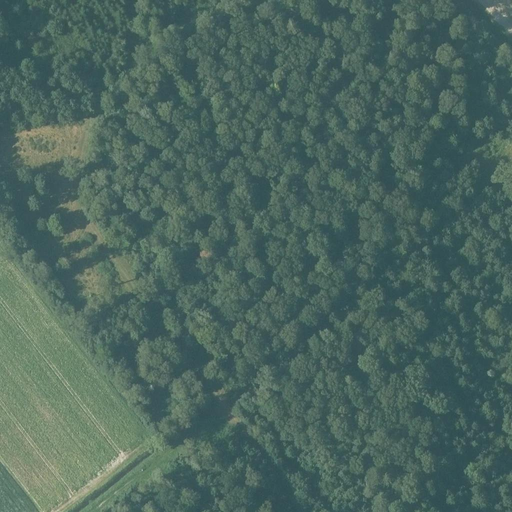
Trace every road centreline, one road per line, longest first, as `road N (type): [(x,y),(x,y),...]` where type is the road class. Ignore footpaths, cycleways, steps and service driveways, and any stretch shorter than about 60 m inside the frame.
road 1 (track): [(511,201),(384,42),(363,23),(312,2),(219,10),(157,43),(114,86),(80,165),(83,211),(302,511)]
road 2 (track): [(92,511),(227,408)]
